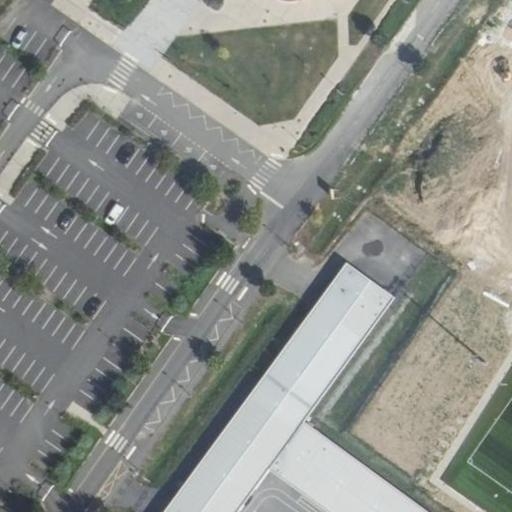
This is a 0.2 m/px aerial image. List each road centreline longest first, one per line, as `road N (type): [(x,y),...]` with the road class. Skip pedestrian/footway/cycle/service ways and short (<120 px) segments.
road 1 (residential): [(80,511),(301,198)]
road 2 (residential): [(441,0),(301,198)]
